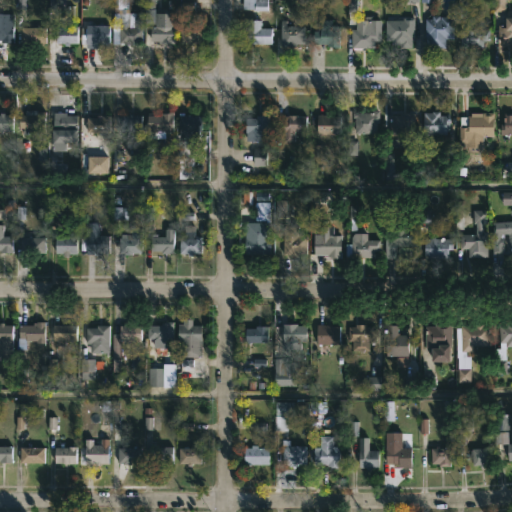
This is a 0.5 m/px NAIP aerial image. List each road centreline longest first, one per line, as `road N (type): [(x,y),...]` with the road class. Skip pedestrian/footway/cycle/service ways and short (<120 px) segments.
road 1 (residential): [(511,496),(0,501)]
road 2 (residential): [(511,80),(0,81)]
road 3 (residential): [(227,0),(225,291)]
road 4 (residential): [(511,287),(225,291)]
road 5 (residential): [(225,291),(0,290)]
road 6 (residential): [(225,291),(225,511)]
